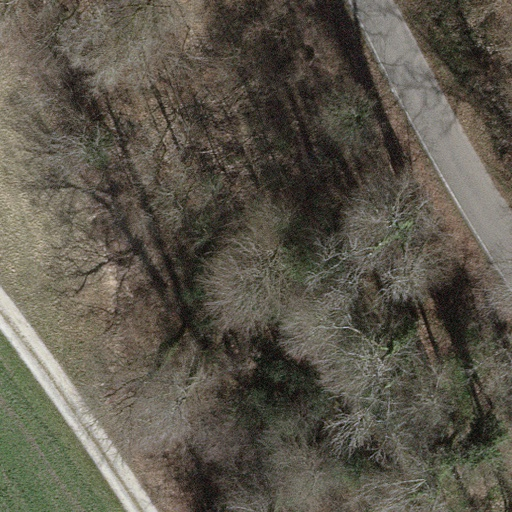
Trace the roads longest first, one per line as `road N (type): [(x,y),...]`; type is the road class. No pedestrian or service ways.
road 1 (unclassified): [(511,249),(461,181),(373,0)]
road 2 (track): [(0,306),(130,511)]
